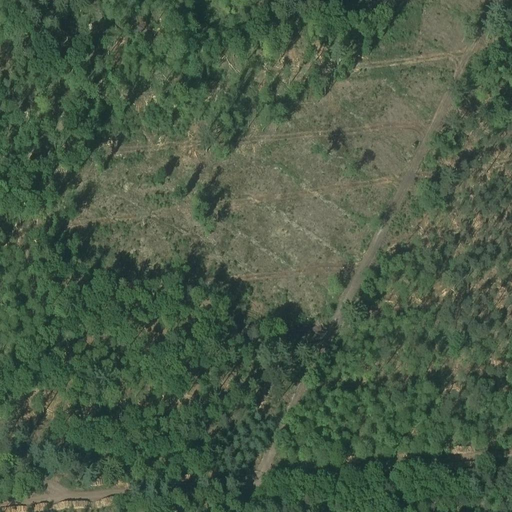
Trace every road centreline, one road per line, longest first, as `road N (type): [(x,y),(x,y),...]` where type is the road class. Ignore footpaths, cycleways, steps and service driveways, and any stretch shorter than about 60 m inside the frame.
road 1 (track): [(244,511),(482,0)]
road 2 (track): [(511,455),(0,506)]
